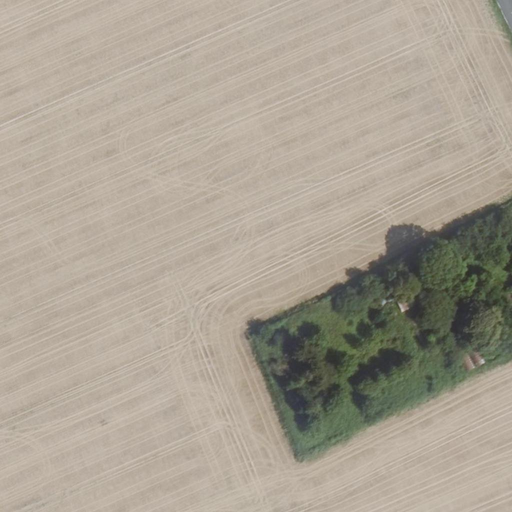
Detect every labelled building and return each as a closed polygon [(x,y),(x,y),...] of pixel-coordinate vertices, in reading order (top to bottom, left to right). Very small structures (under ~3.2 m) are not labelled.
[(412,299),(420,315),(426,313),(418,296),(420,295),(428,311),(436,308),(423,280),(397,293),(410,320),(418,316),(410,299),(412,299)] [(444,280),(429,287),(435,301),(450,294),(444,280)] [(380,301),(393,328),(405,323),(392,295),(380,301)] [(448,334),(436,308),(428,311),(441,338),(448,334)] [(439,338),(426,313),(420,315),(433,341),(439,338)] [(431,343),(418,316),(410,320),(423,346),(431,343)] [(418,348),(405,323),(393,328),(406,354),(418,348)] [(467,372),(485,363),(476,347),(459,356),(467,372)]
